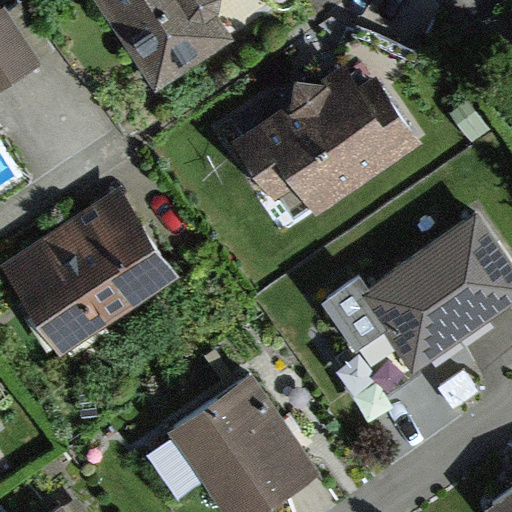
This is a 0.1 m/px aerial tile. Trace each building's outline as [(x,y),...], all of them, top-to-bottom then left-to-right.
[(3,0),(0,2),(0,84),(42,57),(4,0),(3,0)] [(103,0),(157,83),(285,0),(103,0)] [(291,90),(234,129),(277,191),(296,178),(317,207),(428,131),(382,65),(365,77),(347,51),(320,70),(295,66),(291,90)] [(118,185),(8,261),(62,340),(172,265),(118,185)] [(366,277),(360,268),(321,295),(352,340),(339,349),(373,399),(421,365),(415,357),(511,289),(511,249),(478,201),(366,277)] [(253,366),(169,424),(229,511),(243,511),(318,461),(253,366)] [(511,511),(511,482),(488,501),(496,511),(511,511)] [(71,511),(65,502),(50,511),(71,511)]
